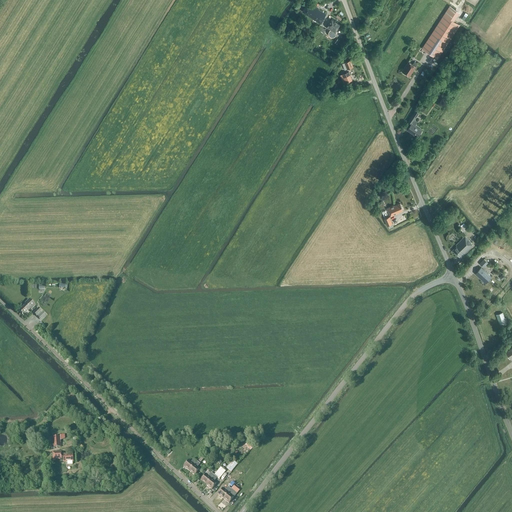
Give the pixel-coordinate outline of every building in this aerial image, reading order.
[(302,11),(321,23),(325,17),(326,14),(308,2),(306,5),(302,11)] [(460,25),(444,14),(422,48),(438,59),(460,25)] [(321,23),(318,28),(318,29),(323,33),(326,27),(330,30),(330,31),(332,32),(332,31),(335,33),(340,25),(331,19),(327,27),(321,23)] [(343,72),(347,70),(347,69),(353,67),(350,60),(344,62),(345,65),(341,67),(343,72)] [(409,76),(416,66),(415,66),(417,63),(414,61),(412,64),(408,61),(401,71),(409,76)] [(343,84),(352,80),(349,72),(340,75),(343,84)] [(411,123),(419,112),(416,110),(408,121),(411,123)] [(411,123),(407,130),(414,134),(414,133),(418,136),(422,130),(411,123)] [(403,210),(400,203),(394,206),(394,205),(386,208),(390,217),(397,213),(403,210)] [(387,226),(392,224),(389,217),(384,219),(387,226)] [(464,253),(472,245),(470,242),(465,236),(456,245),(452,249),(459,256),(463,252),(464,253)] [(485,283),(491,277),(481,267),(475,274),(481,279),(482,278),(486,282),(485,283)] [(30,310),(35,306),(28,300),(24,304),(25,305),(18,311),(22,315),(23,314),(24,315),(29,309),(30,310)] [(33,313),(36,317),(41,312),(38,308),(33,313)] [(496,315),(500,326),(506,324),(502,313),(496,315)] [(60,441),(60,437),(52,437),(52,443),(44,443),(45,449),(53,449),(53,448),(61,447),(61,441),(60,441)] [(62,456),(61,452),(52,452),(53,460),(60,460),(60,461),(64,461),(64,463),(67,462),(67,465),(73,465),(72,462),(73,462),(73,454),(64,455),(64,456),(62,456)] [(189,471),(197,462),(194,459),(191,462),(189,460),(184,467),(189,471)] [(231,472),(237,466),(237,465),(233,461),(227,468),(231,472)] [(197,462),(189,471),(195,476),(200,470),(197,468),(200,464),(197,462)] [(237,466),(231,472),(237,477),(241,472),(240,471),(241,470),(237,466)] [(206,485),(214,476),(211,473),(208,476),(206,474),(201,481),(206,485)] [(214,476),(206,485),(212,490),(217,483),(214,482),(217,478),(214,476)] [(223,499),(231,490),(228,487),(225,490),(223,488),(218,495),(223,499)] [(231,490),(223,499),(229,504),(234,497),(232,496),(234,492),(231,490)]
